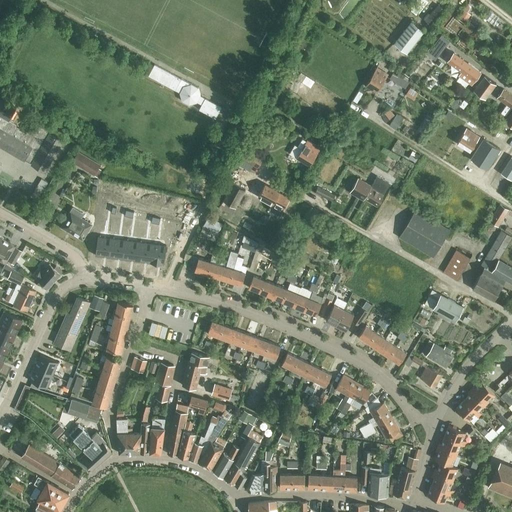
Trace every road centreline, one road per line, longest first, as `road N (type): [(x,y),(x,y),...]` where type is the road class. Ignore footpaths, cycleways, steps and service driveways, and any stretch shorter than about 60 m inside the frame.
road 1 (residential): [(436,422),(413,412),(365,364),(270,315),(149,285)]
road 2 (residential): [(267,179),(511,314)]
road 3 (residential): [(235,494),(407,504)]
road 4 (residential): [(366,112),(511,205)]
road 5 (residential): [(0,417),(54,295),(82,280)]
road 6 (residential): [(163,458),(182,362),(131,346)]
